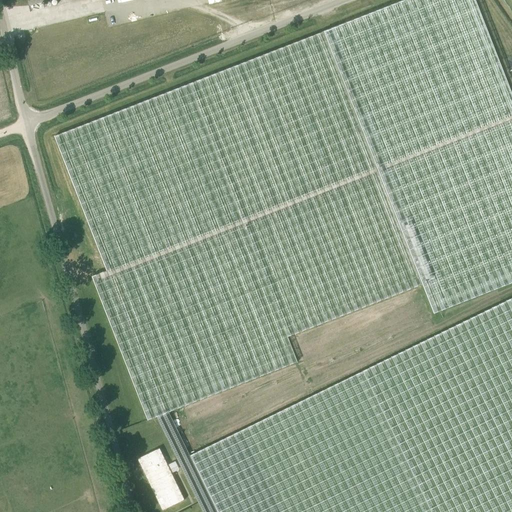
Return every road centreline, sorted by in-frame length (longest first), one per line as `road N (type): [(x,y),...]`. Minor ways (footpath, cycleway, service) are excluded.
road 1 (unclassified): [(132,511),(26,124)]
road 2 (unclassified): [(26,124),(335,0)]
